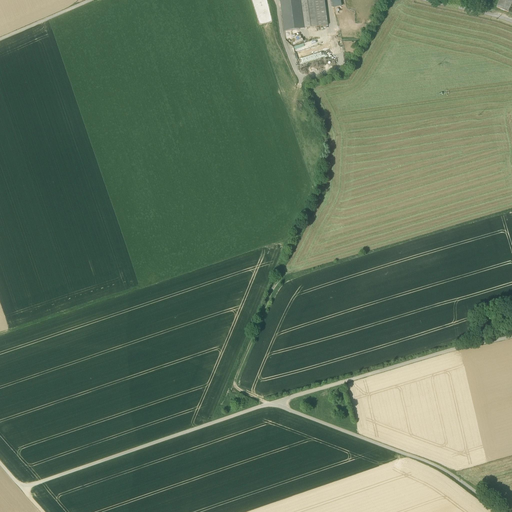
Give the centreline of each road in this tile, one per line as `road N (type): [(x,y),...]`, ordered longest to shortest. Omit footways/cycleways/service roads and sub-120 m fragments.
road 1 (unclassified): [(0,463),(22,488),(270,403)]
road 2 (unclassified): [(270,403),(441,468),(504,511)]
road 3 (unclassified): [(270,403),(511,336)]
road 4 (track): [(270,403),(233,384),(275,283),(287,278)]
